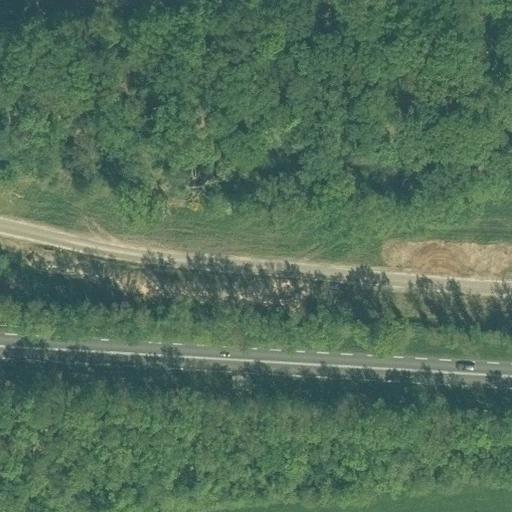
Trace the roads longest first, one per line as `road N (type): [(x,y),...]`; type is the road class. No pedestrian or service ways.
road 1 (unclassified): [(511,288),(152,260),(0,229)]
road 2 (primary): [(511,376),(0,346)]
